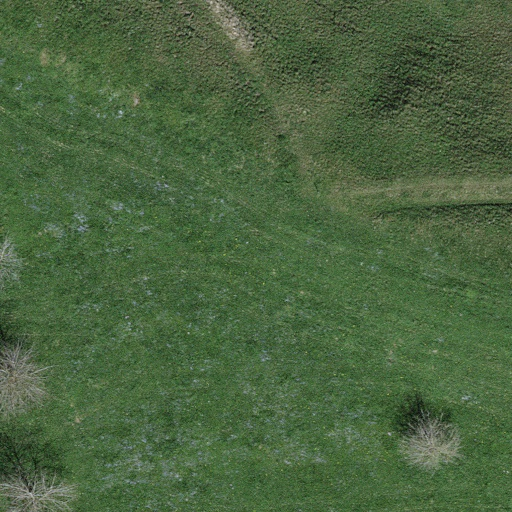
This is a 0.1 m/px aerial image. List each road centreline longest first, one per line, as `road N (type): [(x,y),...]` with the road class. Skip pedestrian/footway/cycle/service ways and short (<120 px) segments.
road 1 (track): [(0,120),(302,206),(511,185)]
road 2 (track): [(203,0),(247,53),(302,206)]
